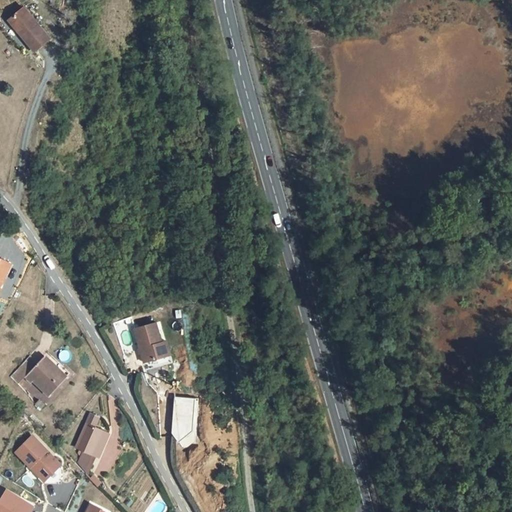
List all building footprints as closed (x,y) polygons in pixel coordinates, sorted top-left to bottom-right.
[(30,53),(48,40),(24,6),(6,19),(30,53)] [(0,259),(0,285),(11,264),(0,259)] [(164,357),(160,344),(154,323),(133,328),(143,363),(164,357)] [(160,344),(164,357),(143,363),(145,370),(172,362),(166,342),(160,344)] [(10,376),(19,385),(26,377),(31,382),(33,379),(50,396),(66,378),(43,356),(32,368),(25,361),(10,376)] [(194,399),(175,398),(172,434),(178,442),(192,431),(194,399)] [(98,435),(100,431),(101,427),(96,424),(99,413),(90,408),(73,452),(80,455),(78,463),(86,471),(92,459),(95,460),(100,450),(91,445),(94,437),(98,435)] [(94,437),(91,445),(100,450),(108,431),(101,427),(100,431),(98,435),(94,437)] [(60,465),(31,437),(15,453),(44,482),(60,465)] [(29,511),(33,506),(7,490),(0,500),(0,511),(29,511)]
